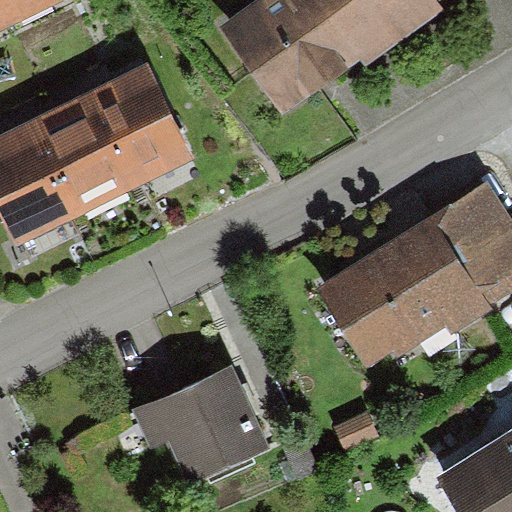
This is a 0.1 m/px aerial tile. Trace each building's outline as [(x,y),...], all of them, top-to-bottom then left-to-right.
[(0,0),(0,28),(1,30),(61,0),(0,0)] [(240,0),(223,13),(282,97),(361,41),(367,50),(437,0),(240,0)] [(150,59),(91,89),(139,183),(197,153),(150,59)] [(91,89),(27,121),(75,216),(139,183),(91,89)] [(0,207),(19,244),(75,216),(27,121),(0,134),(0,207)] [(511,214),(487,178),(318,289),(369,367),(396,349),(400,356),(447,325),(453,335),(511,295),(511,214)] [(186,483),(269,446),(243,389),(235,370),(136,413),(152,449),(168,441),(186,483)] [(369,415),(337,429),(348,453),(379,439),(369,415)] [(511,511),(511,417),(441,462),(472,511),(511,511)] [(303,429),(281,439),(298,478),(320,468),(303,429)]
